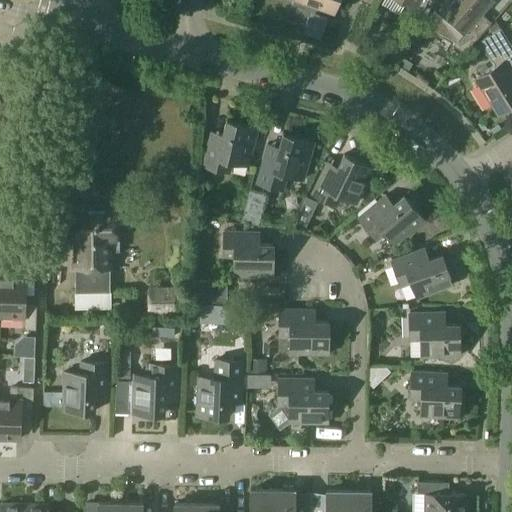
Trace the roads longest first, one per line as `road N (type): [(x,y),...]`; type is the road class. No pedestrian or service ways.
road 1 (residential): [(354,462),(101,462),(70,471),(0,471)]
road 2 (unclassified): [(462,181),(410,130),(351,97),(176,51)]
road 3 (residential): [(354,462),(358,320),(350,279)]
road 4 (unclassified): [(511,346),(504,270),(462,181)]
road 5 (residential): [(509,467),(354,462)]
